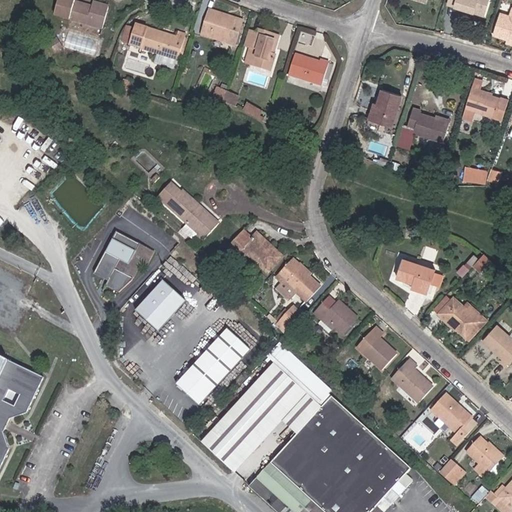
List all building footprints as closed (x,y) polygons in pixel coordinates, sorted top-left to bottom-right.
[(97,0),(96,4),(95,7),(77,2),(77,0),(61,0),(59,16),(101,26),(107,3),(97,0)] [(494,24),(511,29),(511,8),(499,5),(494,24)] [(228,11),(212,6),(205,30),(238,39),(244,19),(227,14),(228,11)] [(228,11),(227,14),(244,19),(245,16),(228,11)] [(277,45),(276,45),(273,45),(278,27),(260,22),(259,25),(251,24),(246,41),(257,44),(253,59),(272,63),(277,45)] [(127,40),(183,53),(189,28),(182,26),(181,32),(173,30),(172,33),(164,31),(164,28),(141,23),(140,27),(131,25),(127,40)] [(55,49),(63,56),(68,51),(61,43),(55,49)] [(298,51),(291,70),(323,82),(331,61),(323,57),(322,60),(298,51)] [(372,111),(396,117),(404,83),(384,79),(383,86),(379,86),(377,93),(376,93),(372,111)] [(501,88),(474,80),(468,100),(504,110),(510,89),(501,86),(501,88)] [(218,100),(228,100),(232,85),(222,83),(218,100)] [(228,100),(239,102),(241,88),(232,85),(228,100)] [(263,112),(267,114),(269,110),(264,108),(267,103),(254,96),(249,105),(251,106),(263,112)] [(452,115),(441,112),(424,107),(425,101),(418,98),(412,120),(419,121),(418,126),(448,134),(452,115)] [(465,166),(464,182),(488,183),(489,167),(465,166)] [(166,193),(195,220),(212,235),(227,220),(191,186),(188,188),(179,179),(166,193)] [(273,244),(261,234),(258,238),(249,230),(232,248),(242,256),(250,248),(274,268),(290,251),(277,241),(273,244)] [(265,231),(261,234),(273,244),(277,241),(265,231)] [(158,267),(167,252),(130,232),(109,270),(123,278),(121,281),(118,286),(131,293),(144,280),(153,264),(158,267)] [(494,249),(484,260),(491,267),(502,256),(494,249)] [(420,284),(435,290),(446,263),(413,250),(403,272),(422,279),(420,284)] [(306,264),(307,259),(302,255),(286,272),(292,278),(294,276),(314,297),(328,282),(318,271),(315,272),(306,264)] [(310,260),(307,259),(306,264),(315,272),(318,271),(319,269),(310,260)] [(449,284),(453,272),(444,268),(439,280),(449,284)] [(109,270),(107,274),(121,281),(123,278),(109,270)] [(166,331),(194,300),(175,283),(148,313),(166,331)] [(461,321),(472,332),(487,316),(462,293),(447,309),(453,315),(453,317),(459,322),(461,321)] [(338,306),(343,301),(335,294),(331,299),(338,306)] [(338,306),(331,299),(316,316),(323,323),(328,317),(331,313),(340,322),(350,330),(364,315),(345,298),(343,301),(338,306)] [(194,300),(166,331),(170,333),(198,303),(194,300)] [(284,318),(292,326),(309,309),(300,301),(284,318)] [(337,325),(340,322),(331,313),(328,317),(337,325)] [(510,355),(511,356),(511,323),(507,319),(493,334),(511,352),(510,355)] [(404,351),(386,334),(389,331),(382,324),(365,344),(390,366),(404,351)] [(191,387),(212,408),(262,354),(240,332),(191,387)] [(306,435),(338,399),(278,347),(197,439),(238,475),(288,419),(306,435)] [(0,449),(5,441),(0,431),(0,419),(3,414),(10,412),(22,407),(39,374),(5,357),(0,354),(0,449)] [(417,357),(400,376),(426,399),(440,385),(421,367),(424,363),(417,357)] [(478,413),(467,402),(465,404),(453,392),(440,405),(465,429),(459,436),(465,442),(484,422),(478,415),(478,413)] [(338,399),(306,435),(268,480),(305,511),(395,511),(415,490),(420,485),(413,478),(420,469),(352,408),(338,399)] [(0,419),(0,431),(10,412),(3,414),(0,419)] [(509,453),(495,440),(488,433),(474,447),(487,459),(482,464),(494,475),(500,469),(497,465),(509,453)] [(498,437),(495,440),(509,453),(511,450),(498,437)] [(456,476),(466,465),(458,458),(448,469),(456,476)] [(466,465),(456,476),(461,481),(471,470),(466,465)] [(305,511),(268,480),(261,488),(262,488),(287,511),(305,511)] [(511,482),(511,481),(502,491),(508,497),(511,500),(511,482)] [(473,496),(480,503),(490,491),(484,485),(473,496)] [(511,500),(508,497),(503,501),(511,510),(511,500)]
